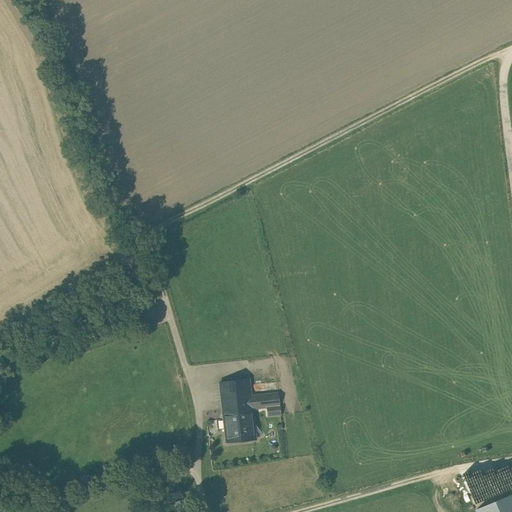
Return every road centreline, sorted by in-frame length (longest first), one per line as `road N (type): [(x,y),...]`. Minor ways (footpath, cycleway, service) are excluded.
road 1 (track): [(511,47),(159,224),(165,297)]
road 2 (unclassified): [(165,297),(197,403),(197,461),(47,502),(0,500)]
